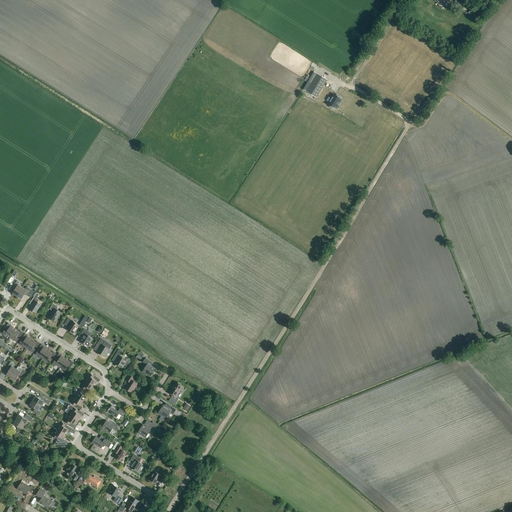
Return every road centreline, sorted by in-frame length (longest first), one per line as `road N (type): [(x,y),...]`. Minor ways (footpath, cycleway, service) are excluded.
road 1 (track): [(410,123),(166,511)]
road 2 (residential): [(142,511),(148,491),(76,445),(109,390)]
road 3 (track): [(402,0),(352,84),(410,123)]
road 4 (residential): [(109,390),(101,367),(7,307),(0,319)]
road 5 (track): [(410,123),(423,124),(448,93),(511,139)]
